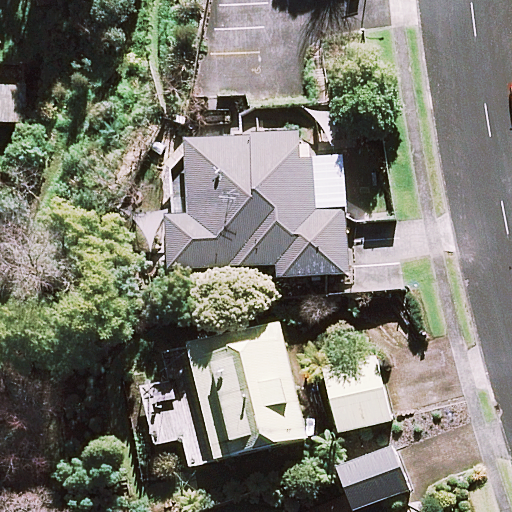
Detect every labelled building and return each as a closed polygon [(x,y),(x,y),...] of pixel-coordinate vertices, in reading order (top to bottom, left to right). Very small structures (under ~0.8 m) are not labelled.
[(311,101),(309,0),(200,0),(202,92),(249,91),(249,102),(311,101)] [(15,74),(0,73),(0,122),(15,122),(15,74)] [(350,102),(310,103),(311,143),(351,142),(350,102)] [(311,205),(307,126),(191,132),(194,197),(173,198),(177,262),(300,256),(301,273),(350,271),(346,203),(311,205)] [(309,432),(280,318),(164,347),(173,383),(145,390),(158,441),(185,434),(192,462),(309,432)] [(393,416),(377,354),(326,367),(342,429),(393,416)] [(409,486),(392,446),(340,468),(357,508),(409,486)]
